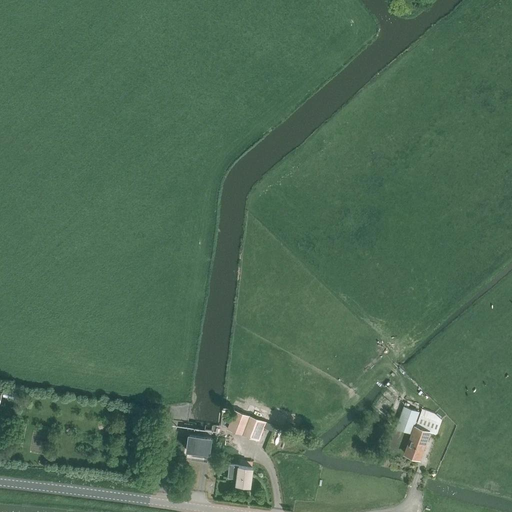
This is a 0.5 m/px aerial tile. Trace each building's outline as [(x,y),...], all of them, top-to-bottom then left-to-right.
[(4,390),(3,396),(14,398),(16,392),(4,390)] [(405,406),(397,427),(412,432),(414,427),(416,422),(420,412),(405,406)] [(415,428),(406,454),(408,455),(408,457),(411,458),(412,457),(420,460),(424,449),(425,450),(426,445),(425,445),(430,431),(437,434),(441,420),(435,413),(422,409),(417,422),(416,422),(414,427),(415,428)] [(228,430),(257,440),(264,421),(235,411),(228,430)] [(212,437),(189,434),(187,451),(193,452),(192,456),(203,457),(204,453),(209,454),(212,437)] [(237,478),(237,485),(250,487),(253,468),(231,465),(229,477),(237,478)]
